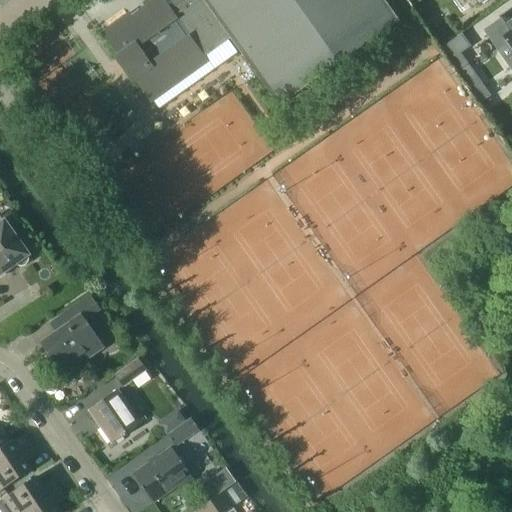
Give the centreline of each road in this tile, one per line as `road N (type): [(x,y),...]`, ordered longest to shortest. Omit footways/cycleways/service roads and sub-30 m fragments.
road 1 (residential): [(110,511),(0,363)]
road 2 (unknown): [(90,236),(0,90)]
